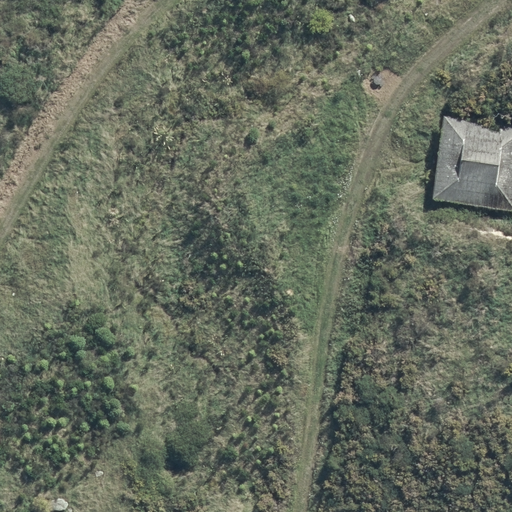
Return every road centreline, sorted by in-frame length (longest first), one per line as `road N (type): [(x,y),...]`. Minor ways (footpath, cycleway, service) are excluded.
road 1 (track): [(295,511),(337,276),(390,101),(472,0)]
road 2 (track): [(0,231),(34,168),(131,31),(180,0)]
